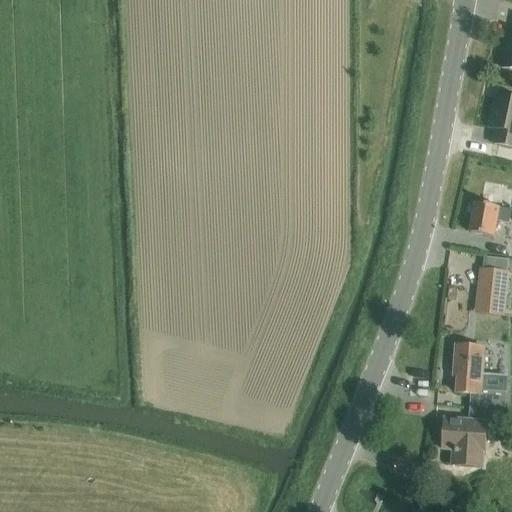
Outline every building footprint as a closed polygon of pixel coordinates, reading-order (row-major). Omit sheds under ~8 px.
[(511,37),(509,37),(502,70),(511,72),(511,37)] [(511,100),(497,98),(490,131),(497,132),(494,146),(511,150),(511,100)] [(510,225),(511,213),(499,210),(476,205),(471,235),(494,239),(497,223),(510,225)] [(474,271),(482,273),(479,293),(503,297),(508,265),(484,261),(476,260),(474,271)] [(471,396),(470,410),(494,412),(505,413),(506,395),(481,393),(484,350),(456,348),(455,365),(459,366),(457,395),(471,396)] [(493,425),(494,412),(470,410),(469,423),(445,421),(443,451),(454,452),(452,468),(482,470),(483,454),(485,454),(487,425),(493,425)]
